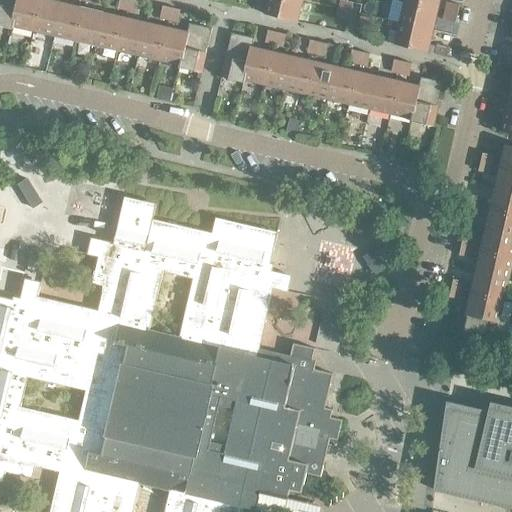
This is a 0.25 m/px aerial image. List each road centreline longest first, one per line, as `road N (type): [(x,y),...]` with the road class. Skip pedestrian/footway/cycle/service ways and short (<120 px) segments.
road 1 (residential): [(0,87),(24,85),(452,185)]
road 2 (residential): [(405,380),(452,185)]
road 3 (residential): [(452,185),(490,0)]
